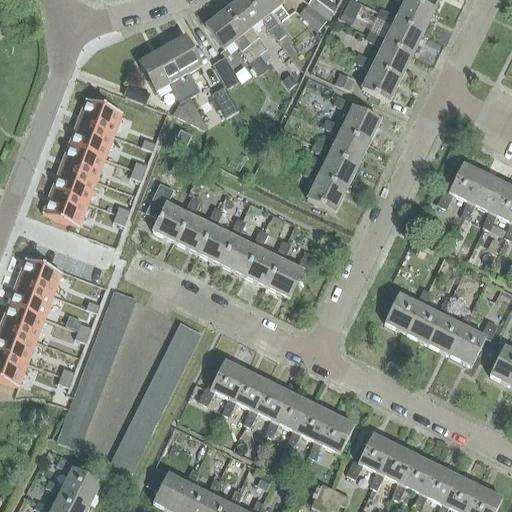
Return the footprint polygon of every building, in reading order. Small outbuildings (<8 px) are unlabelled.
[(270,61),(264,53),(266,52),(250,31),(261,23),(243,0),(240,0),(223,13),(258,58),(264,65),(270,61)] [(243,0),(261,23),(277,43),(285,37),(276,26),(268,17),(280,7),(274,0),(243,0)] [(321,0),(311,0),(306,7),(326,23),(325,24),(328,26),(335,10),(321,0)] [(394,23),(421,37),(433,14),(405,0),(404,0),(391,0),(402,5),(395,20),(394,23)] [(404,0),(405,0),(433,14),(439,0),(404,0)] [(348,3),(345,9),(357,15),(360,8),(348,3)] [(316,34),(325,24),(326,23),(306,7),(297,17),(316,34)] [(383,45),(410,59),(421,37),(394,23),(395,20),(379,12),(375,20),(391,28),(384,42),(383,45)] [(257,59),(258,58),(223,13),(204,28),(222,52),(232,45),(248,65),(257,59)] [(371,68),(399,82),(410,59),(383,45),(384,42),(368,34),(364,42),(380,50),(373,65),(371,68)] [(184,40),(161,53),(188,101),(198,96),(187,76),(200,69),(184,40)] [(206,132),(188,101),(161,53),(138,66),(155,95),(168,87),(179,106),(171,118),(202,134),(206,132)] [(371,68),(373,65),(357,57),(353,65),(369,73),(360,91),(388,105),(399,82),(371,68)] [(257,59),(248,65),(258,78),(267,71),(257,59)] [(224,89),(235,82),(222,60),(211,67),(224,89)] [(339,76),(333,87),(347,94),(352,83),(339,76)] [(290,78),(281,84),(287,92),(295,86),(290,78)] [(225,121),(238,114),(223,90),(210,97),(225,121)] [(348,116),(341,130),(339,133),(367,147),(379,124),(352,111),(353,108),(336,99),(332,108),(348,116)] [(84,102),(76,126),(112,140),(121,116),(84,102)] [(328,156),(356,170),(367,147),(339,133),(341,130),(325,122),(321,130),(337,138),(330,153),(328,156)] [(76,126),(67,148),(103,162),(112,140),(76,126)] [(182,156),(190,139),(179,134),(171,150),(182,156)] [(139,141),(136,149),(147,153),(150,145),(139,141)] [(317,179),(345,192),(356,170),(328,156),(330,153),(314,145),(310,153),(326,161),(319,175),(317,179)] [(67,148),(59,171),(95,184),(103,162),(67,148)] [(130,164),(127,171),(139,175),(141,168),(130,164)] [(317,179),(319,175),(303,167),(298,176),(315,184),(306,202),(334,215),(345,192),(317,179)] [(469,207),(483,178),(461,167),(447,196),(442,194),(435,208),(444,213),(451,199),(465,205),(469,207)] [(59,171),(50,193),(86,207),(95,184),(59,171)] [(127,171),(125,179),(136,183),(139,175),(127,171)] [(469,207),(465,205),(459,220),(466,223),(473,209),(486,216),(490,218),(505,189),(483,178),(469,207)] [(195,181),(187,198),(190,199),(195,202),(203,185),(195,181)] [(159,187),(144,217),(156,223),(151,235),(174,246),(187,218),(191,220),(199,204),(195,202),(190,199),(182,216),(166,208),(172,194),(159,187)] [(490,218),(486,216),(481,230),(488,234),(494,220),(508,226),(511,228),(511,227),(511,192),(505,189),(490,218)] [(50,193),(41,217),(77,230),(86,207),(50,193)] [(113,208),(110,216),(122,220),(124,213),(113,208)] [(210,229),(213,231),(221,215),(213,211),(205,227),(191,220),(187,218),(174,246),(196,257),(210,229)] [(110,216),(108,223),(119,228),(122,220),(110,216)] [(233,240),(236,242),(244,226),(236,222),(228,238),(213,231),(210,229),(196,257),(219,268),(233,240)] [(511,227),(511,228),(508,226),(502,241),(509,244),(511,238),(511,227)] [(255,251),(259,253),(267,237),(258,233),(250,249),(236,242),(233,240),(219,268),(242,279),(255,251)] [(278,263),(281,264),(289,248),(281,244),(273,260),(259,253),(255,251),(242,279),(264,290),(278,263)] [(296,271),(281,264),(278,263),(264,290),(288,302),(301,275),(303,276),(312,259),(304,255),(296,271)] [(24,262),(15,286),(51,299),(60,276),(24,262)] [(15,286),(7,308),(43,322),(51,299),(15,286)] [(419,308),(423,310),(429,296),(422,292),(415,306),(397,297),(383,327),(405,338),(419,308)] [(109,305),(130,313),(135,302),(113,294),(109,305)] [(78,301),(75,308),(87,313),(89,305),(78,301)] [(419,308),(405,338),(426,348),(441,319),(444,321),(450,306),(443,303),(436,317),(423,310),(419,308)] [(109,305),(105,316),(126,324),(130,313),(109,305)] [(7,308),(0,325),(0,331),(34,344),(43,322),(7,308)] [(441,319),(426,348),(448,359),(462,330),(466,332),(472,317),(465,314),(458,328),(444,321),(441,319)] [(105,316),(101,327),(122,335),(126,324),(105,316)] [(70,323),(67,331),(78,335),(81,328),(70,323)] [(479,338),(466,332),(462,330),(448,359),(470,370),(484,341),(489,344),(496,329),(486,324),(479,338)] [(173,337),(194,348),(199,337),(179,326),(173,337)] [(101,327),(97,337),(118,346),(122,335),(101,327)] [(0,331),(0,356),(26,367),(34,344),(0,331)] [(67,331),(64,338),(75,343),(78,335),(67,331)] [(97,337),(93,348),(114,356),(118,346),(97,337)] [(173,337),(168,347),(189,358),(194,348),(173,337)] [(168,347),(163,358),(184,368),(189,358),(168,347)] [(93,348),(89,359),(110,367),(114,356),(93,348)] [(511,385),(511,354),(502,350),(488,379),(510,390),(511,385)] [(0,356),(0,383),(17,390),(26,367),(0,356)] [(163,358),(158,368),(179,378),(184,368),(163,358)] [(89,359),(85,370),(106,378),(110,367),(89,359)] [(230,404),(245,375),(223,364),(208,393),(204,391),(197,405),(206,410),(213,396),(227,403),(230,404)] [(53,368),(50,376),(61,380),(64,373),(53,368)] [(158,368),(153,378),(174,389),(179,378),(158,368)] [(85,370),(80,380),(102,389),(106,378),(85,370)] [(230,404),(227,403),(220,417),(227,420),(234,406),(248,413),(252,415),(266,386),(245,375),(230,404)] [(50,376),(47,383),(58,387),(61,380),(50,376)] [(153,378),(148,388),(168,399),(174,389),(153,378)] [(80,380),(76,391),(98,399),(102,389),(80,380)] [(252,415),(248,413),(242,427),(249,431),(256,417),(269,424),(273,426),(288,397),(266,386),(252,415)] [(148,388),(143,399),(163,409),(168,399),(148,388)] [(76,391),(72,402),(94,410),(98,399),(76,391)] [(273,426),(269,424),(263,438),(270,442),(277,428),(291,434),(295,436),(309,407),(288,397),(273,426)] [(143,399),(138,409),(158,419),(163,409),(143,399)] [(72,402),(68,413),(90,421),(94,410),(72,402)] [(295,436),(291,434),(285,449),(292,452),(299,438),(312,445),(316,447),(331,418),(309,407),(295,436)] [(138,409),(132,419),(153,429),(158,419),(138,409)] [(68,413),(64,423),(86,431),(90,421),(68,413)] [(353,429),(331,418),(316,447),(312,445),(307,460),(313,463),(320,449),(338,458),(353,429)] [(132,419),(127,429),(148,440),(153,429),(132,419)] [(64,423),(60,434),(82,442),(86,431),(64,423)] [(127,429),(122,440),(143,450),(148,440),(127,429)] [(78,454),(82,442),(60,434),(56,445),(78,454)] [(378,478),(393,449),(371,438),(356,466),(352,464),(344,478),(354,483),(361,469),(374,476),(378,478)] [(122,440),(117,450),(138,460),(143,450),(122,440)] [(378,478),(374,476),(368,490),(375,494),(382,480),(396,486),(400,488),(414,459),(393,449),(378,478)] [(117,450),(112,460),(133,470),(138,460),(117,450)] [(400,488),(396,486),(390,501),(397,504),(404,490),(417,497),(421,499),(436,470),(414,459),(400,488)] [(68,476),(62,490),(60,494),(89,508),(100,486),(71,472),(73,467),(59,460),(55,469),(68,476)] [(127,481),(133,470),(112,460),(107,471),(127,481)] [(421,499),(417,497),(412,511),(419,511),(425,501),(439,508),(443,510),(457,480),(436,470),(421,499)] [(154,471),(145,489),(156,494),(165,477),(154,471)] [(176,511),(188,488),(192,490),(197,475),(191,472),(184,486),(166,477),(151,506),(162,511),(176,511)] [(256,489),(265,494),(271,481),(262,476),(256,489)] [(443,510),(439,508),(437,511),(446,511),(447,511),(468,511),(479,491),(457,480),(443,510)] [(188,488),(176,511),(202,511),(209,498),(213,500),(219,486),(212,482),(205,496),(192,490),(188,488)] [(50,511),(86,511),(89,508),(60,494),(62,490),(47,484),(44,491),(57,498),(51,511),(50,511)] [(344,511),(349,502),(320,487),(309,510),(313,511),(336,511),(338,508),(344,511)] [(495,511),(501,502),(479,491),(468,511),(495,511)] [(209,498),(202,511),(229,511),(231,509),(235,511),(241,496),(234,493),(227,507),(213,500),(209,498)]
